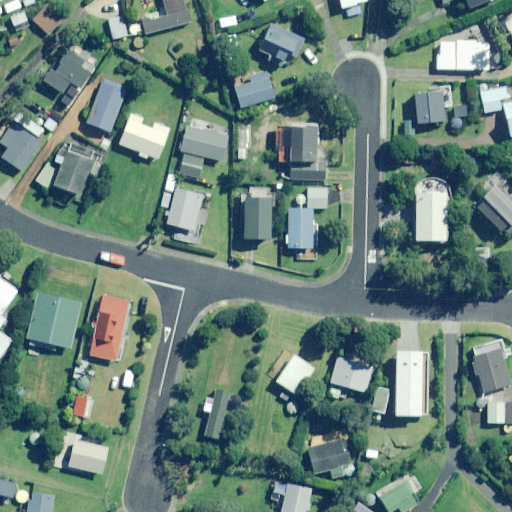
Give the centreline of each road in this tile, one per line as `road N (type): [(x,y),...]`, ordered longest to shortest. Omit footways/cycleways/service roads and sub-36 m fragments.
road 1 (residential): [(147,499),(145,458),(190,277)]
road 2 (residential): [(363,85),(370,113),(365,307)]
road 3 (residential): [(190,277),(58,245),(0,211)]
road 4 (residential): [(365,307),(190,277)]
road 5 (residential): [(511,311),(365,307)]
